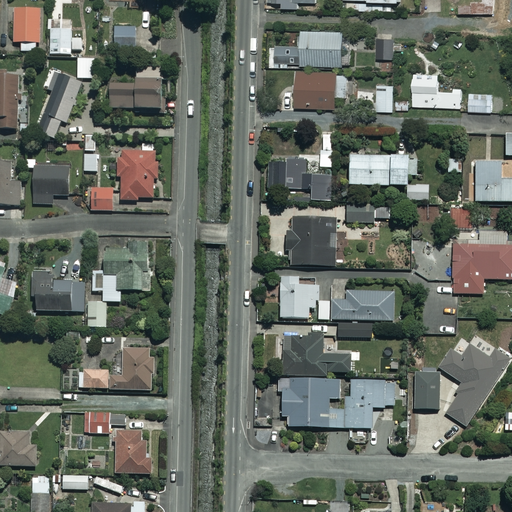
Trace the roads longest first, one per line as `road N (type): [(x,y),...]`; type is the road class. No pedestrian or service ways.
road 1 (residential): [(183,511),(189,223)]
road 2 (residential): [(511,466),(233,462)]
road 3 (residential): [(247,0),(239,233)]
road 4 (residential): [(239,233),(233,462)]
road 5 (residential): [(189,223),(194,66),(187,0)]
road 6 (residential): [(0,228),(189,223)]
